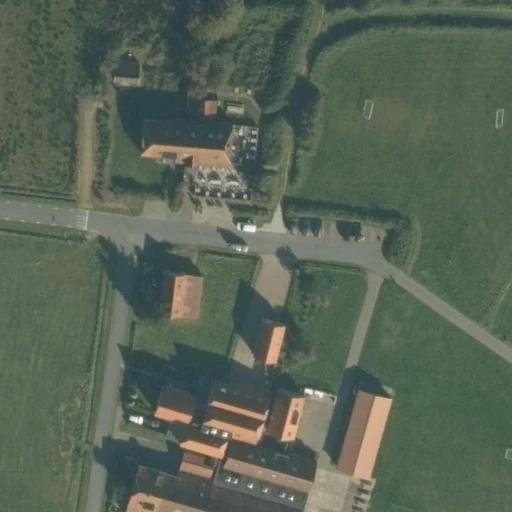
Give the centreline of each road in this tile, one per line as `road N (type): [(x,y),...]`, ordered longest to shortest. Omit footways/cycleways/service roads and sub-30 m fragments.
road 1 (unclassified): [(511,349),(360,253),(131,226)]
road 2 (unclassified): [(92,511),(131,226)]
road 3 (unknown): [(378,262),(319,443)]
road 4 (unclassified): [(131,226),(0,210)]
